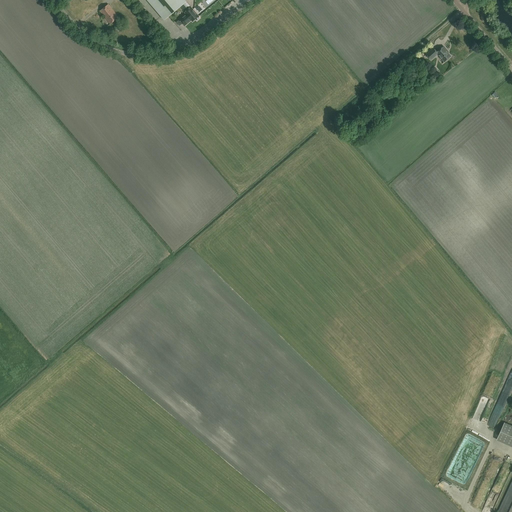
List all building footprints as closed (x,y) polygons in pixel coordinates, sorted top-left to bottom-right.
[(186,1),(185,0),(147,0),(164,20),(186,1)] [(118,17),(108,4),(100,10),(110,23),(118,17)] [(184,12),(186,14),(179,19),(185,26),(191,20),(192,22),(195,19),(196,20),(197,20),(199,19),(199,17),(199,16),(191,7),(184,12)] [(444,62),(450,56),(446,51),(446,50),(443,46),(435,53),(431,49),(426,54),(430,60),(437,54),(444,62)] [(482,396),(478,416),(484,418),(489,398),(482,396)] [(511,446),(511,426),(504,422),(498,436),(511,442),(510,445),(511,446)] [(444,490),(449,485),(444,481),(440,486),(444,490)] [(511,511),(511,481),(497,511),(511,511)]
